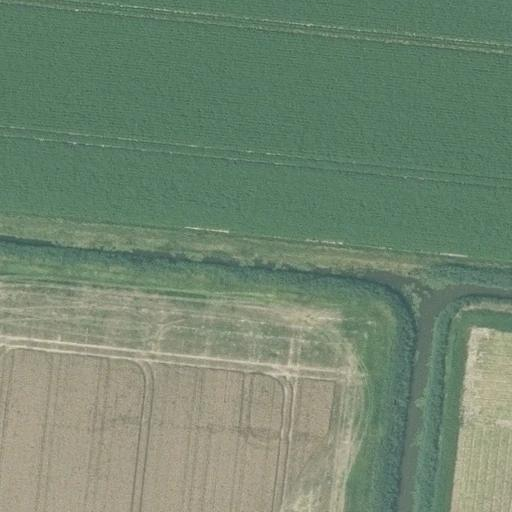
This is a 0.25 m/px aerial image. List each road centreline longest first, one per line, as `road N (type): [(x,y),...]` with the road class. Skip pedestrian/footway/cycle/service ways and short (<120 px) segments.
road 1 (track): [(0,264),(368,308),(379,346),(359,511)]
road 2 (track): [(511,269),(0,215)]
